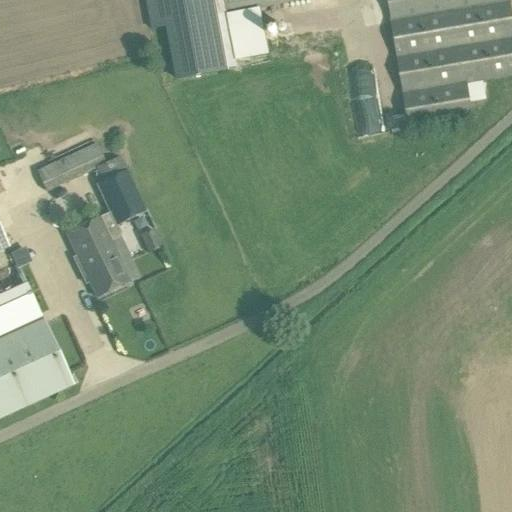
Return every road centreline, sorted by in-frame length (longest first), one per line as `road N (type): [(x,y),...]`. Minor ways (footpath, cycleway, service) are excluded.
road 1 (unclassified): [(0,434),(267,316),(336,276),(511,117)]
road 2 (unknown): [(108,386),(14,196)]
